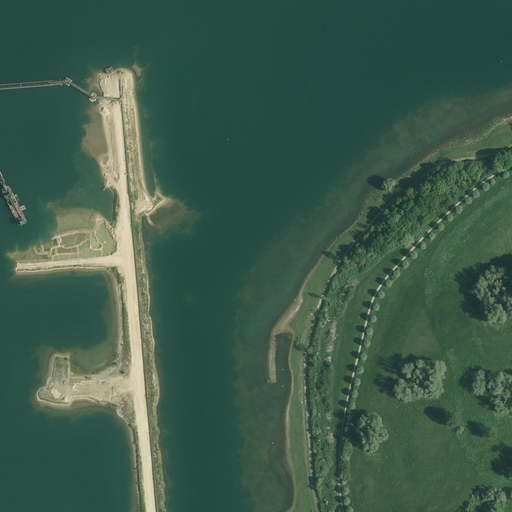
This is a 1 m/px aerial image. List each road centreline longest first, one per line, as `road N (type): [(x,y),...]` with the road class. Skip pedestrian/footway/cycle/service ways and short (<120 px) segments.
road 1 (track): [(150,511),(107,0)]
road 2 (track): [(511,165),(426,233),(372,299),(343,428),(343,511)]
